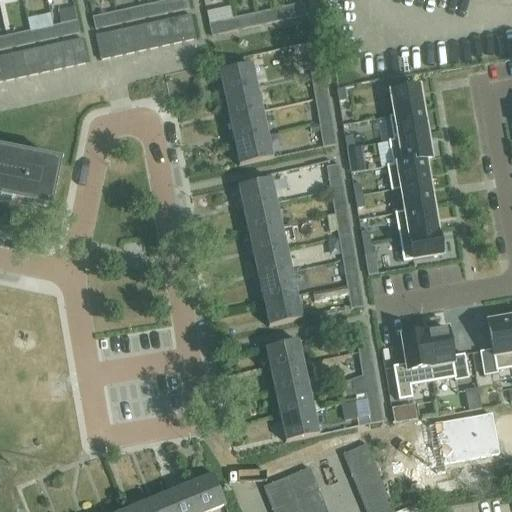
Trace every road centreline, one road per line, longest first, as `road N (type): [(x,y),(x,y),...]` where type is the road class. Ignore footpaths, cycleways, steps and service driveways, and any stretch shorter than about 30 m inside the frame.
road 1 (residential): [(192,357),(161,146),(140,126),(101,127),(69,273)]
road 2 (residential): [(202,420),(98,438),(88,376)]
road 3 (residential): [(511,282),(382,305)]
road 4 (residential): [(511,217),(489,89)]
